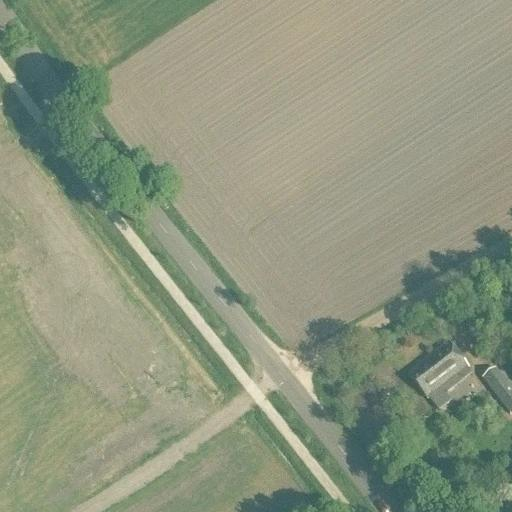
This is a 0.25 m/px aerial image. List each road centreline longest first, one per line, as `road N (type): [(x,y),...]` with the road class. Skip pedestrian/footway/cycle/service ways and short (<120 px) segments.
road 1 (tertiary): [(385,511),(0,11)]
road 2 (track): [(255,396),(511,246)]
